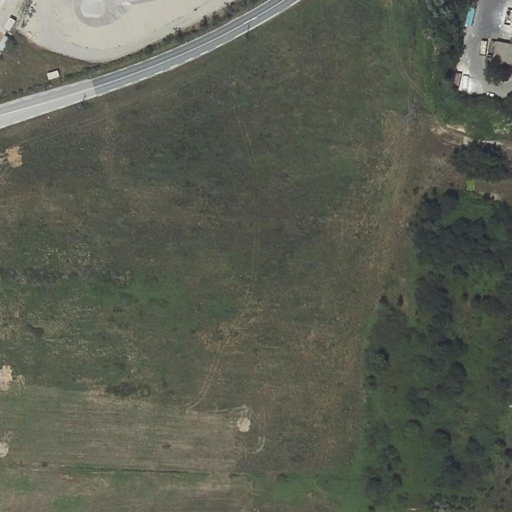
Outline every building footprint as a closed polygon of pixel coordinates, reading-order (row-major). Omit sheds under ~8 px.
[(13,32),(17,20),(10,18),(6,29),(13,32)] [(0,49),(3,51),(11,39),(5,36),(0,44),(0,49)] [(511,43),(498,41),(494,62),(511,65),(511,43)] [(50,80),(61,77),(60,71),(49,73),(50,80)] [(467,91),(469,76),(462,75),(460,91),(467,91)]
